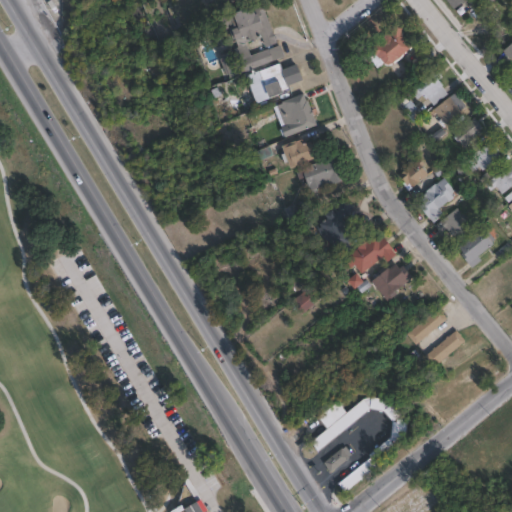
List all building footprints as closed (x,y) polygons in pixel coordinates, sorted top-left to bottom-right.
[(466,0),(462,4),(460,3),(454,8),(447,0),(466,0)] [(263,3),(279,43),(268,47),(264,38),(248,44),(253,56),(270,49),(270,50),(281,45),(286,57),(241,76),(241,75),(232,78),(231,75),(228,76),(221,60),(225,58),(223,55),(234,51),(239,64),(237,65),(238,67),(244,64),(242,60),(241,61),(236,49),(241,47),(233,28),(227,30),(223,20),(263,3)] [(415,47),(394,65),(393,66),(391,66),(389,66),(387,66),(386,65),(385,64),(379,68),(372,61),(375,45),(381,45),(382,39),(388,34),(393,35),(394,27),(405,28),(405,36),(415,47)] [(511,61),(511,42),(503,49),(511,61)] [(282,64),(285,70),(286,70),(299,65),(305,81),(291,85),(290,86),(292,91),(268,99),(270,106),(261,109),(249,76),(255,74),(255,72),(255,71),(256,71),(258,71),(259,72),(282,64)] [(450,95),(435,106),(429,99),(428,100),(425,96),(423,97),(414,86),(436,68),(444,78),(441,80),(445,85),(444,87),(450,95)] [(402,93),(409,102),(411,100),(423,114),(414,122),(395,99),(402,93)] [(305,94),(308,100),(309,100),(313,110),(314,110),(316,115),(315,116),(319,126),(288,138),(287,135),(284,136),(282,130),(284,129),(284,128),(287,126),(279,106),(284,104),(284,102),(305,94)] [(453,95),(457,100),(459,98),(463,103),(460,105),(464,110),(447,124),(435,110),(453,95)] [(476,117),(485,129),(482,131),(483,133),(465,147),(454,133),(471,119),(472,120),(476,117)] [(304,140),(306,145),(312,142),(319,158),(310,161),(310,163),(294,170),(284,147),(298,141),(299,142),(304,140)] [(491,142),(494,145),(496,143),(503,152),(500,154),(502,156),(484,171),(481,167),(476,171),(468,161),(491,142)] [(334,159),(338,168),(343,165),(349,180),(334,186),(331,180),(326,183),(327,185),(313,191),(308,178),(301,180),(298,173),(305,171),(304,170),(325,161),(326,163),(334,159)] [(430,175),(409,192),(402,182),(404,181),(400,176),(422,159),(427,165),(424,167),(430,175)] [(511,167),(511,188),(504,195),(498,187),(492,192),(486,185),(510,166),(511,168),(511,167)] [(446,178),(454,188),(451,191),(457,198),(441,210),(445,215),(435,223),(417,201),(428,193),(427,192),(437,184),(438,185),(446,178)] [(306,213),(288,220),(284,208),(299,202),(306,213)] [(352,207),(347,219),(345,217),(341,219),(345,225),(342,227),(348,236),(353,233),(357,238),(351,242),(350,240),(346,243),(351,250),(339,259),(325,239),(327,238),(318,226),(326,221),(323,217),(331,212),(333,215),(335,214),(335,213),(339,202),(352,207)] [(475,230),(459,241),(456,236),(454,238),(448,229),(443,233),(436,225),(459,208),(475,230)] [(484,261),(474,269),(462,254),(464,253),(460,247),(483,228),(496,245),(481,257),(484,261)] [(372,235),(377,242),(381,238),(390,250),(389,251),(394,256),(385,264),(381,258),(361,275),(367,281),(359,288),(353,282),(360,275),(353,267),(349,270),(344,265),(348,261),(346,258),(355,250),(355,249),(372,235)] [(392,264),(396,269),(400,265),(410,277),(399,287),(400,289),(395,293),(397,295),(387,303),(369,282),(385,268),(386,269),(392,264)] [(315,305),(304,314),(293,301),(308,289),(314,296),(310,299),(315,305)] [(449,320),(419,347),(409,335),(439,308),(449,320)] [(468,342),(438,368),(429,357),(458,331),(468,342)] [(439,380),(449,392),(458,384),(463,389),(460,392),(462,394),(442,411),(436,404),(435,406),(424,393),(439,380)] [(393,403),(403,415),(398,419),(404,420),(404,422),(409,422),(407,438),(377,464),(379,466),(346,493),(340,482),(371,456),(370,454),(391,437),(393,422),(385,411),(372,408),(319,452),(313,442),(328,429),(319,418),(333,406),(339,402),(348,412),(365,399),(373,397),(387,399),(393,403)] [(350,458),(332,472),(325,463),(343,448),(350,458)]
